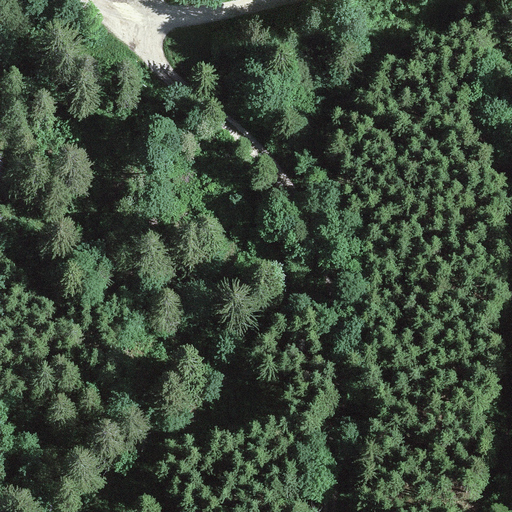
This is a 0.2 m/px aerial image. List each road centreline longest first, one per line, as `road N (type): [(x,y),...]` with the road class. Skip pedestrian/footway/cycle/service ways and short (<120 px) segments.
road 1 (unclassified): [(332,511),(339,307),(317,239),(272,167),(155,60),(139,23),(85,0)]
road 2 (track): [(283,0),(139,23),(143,0)]
